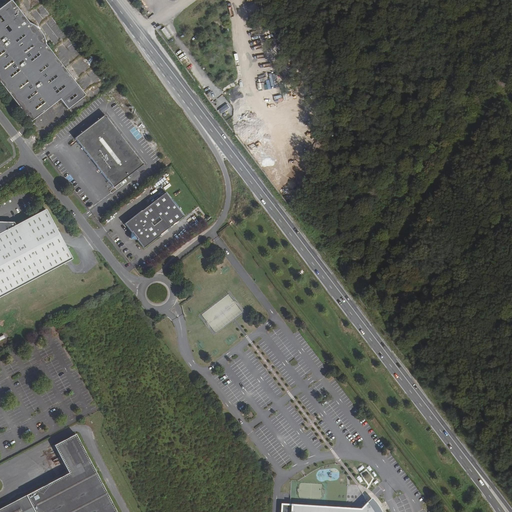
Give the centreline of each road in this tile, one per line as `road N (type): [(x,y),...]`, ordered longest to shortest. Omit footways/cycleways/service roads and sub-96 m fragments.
road 1 (primary): [(178,87),(476,469)]
road 2 (unclassified): [(178,87),(220,162),(228,197),(212,232),(160,276)]
road 3 (unclassified): [(141,287),(30,157)]
